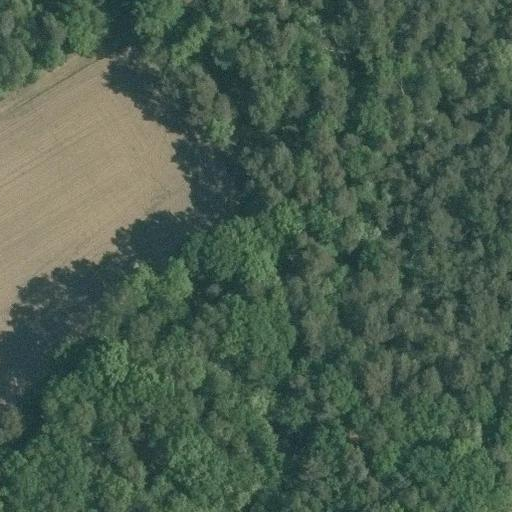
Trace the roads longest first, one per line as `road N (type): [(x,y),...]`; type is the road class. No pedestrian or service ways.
road 1 (track): [(189,13),(237,78),(252,164),(212,264),(135,407)]
road 2 (track): [(189,13),(93,53),(0,112)]
road 3 (track): [(488,320),(436,511)]
